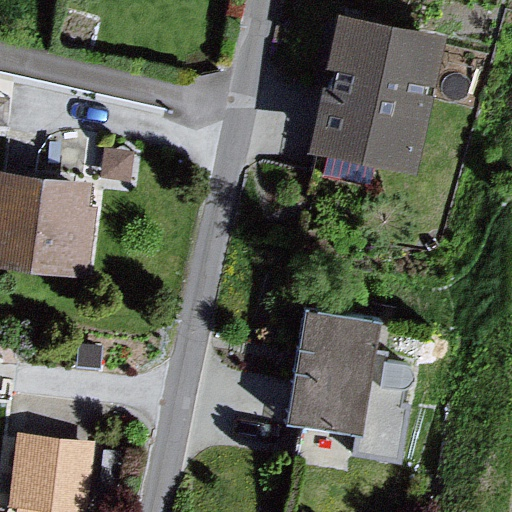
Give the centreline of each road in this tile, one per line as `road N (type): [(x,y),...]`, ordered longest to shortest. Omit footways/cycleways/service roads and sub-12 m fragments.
road 1 (residential): [(264,0),(155,511)]
road 2 (unknown): [(22,124),(232,148)]
